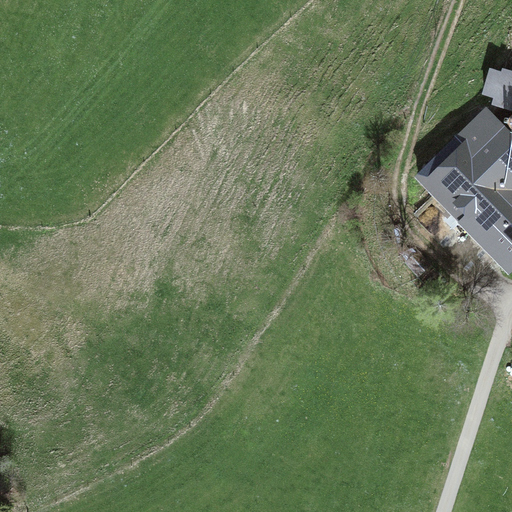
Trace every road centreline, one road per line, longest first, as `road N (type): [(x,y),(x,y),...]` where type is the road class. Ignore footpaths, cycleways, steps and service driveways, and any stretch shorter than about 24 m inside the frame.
road 1 (track): [(511,304),(432,252),(400,201),(417,113),(458,0)]
road 2 (track): [(511,312),(443,511)]
